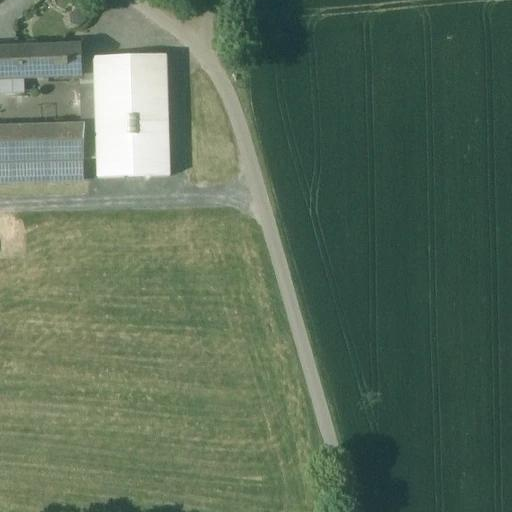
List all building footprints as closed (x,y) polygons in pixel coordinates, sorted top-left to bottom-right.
[(81,48),(0,50),(0,80),(83,77),(82,61),(81,48)] [(167,57),(109,60),(111,97),(96,98),(98,160),(99,180),(171,177),(167,57)] [(109,60),(82,61),(83,77),(84,99),(96,98),(111,97),(109,60)] [(96,98),(84,99),(85,129),(87,129),(85,161),(98,160),(96,98)] [(85,129),(26,130),(0,130),(0,163),(85,161),(87,129),(85,129)] [(0,163),(0,182),(85,180),(85,161),(0,163)]
